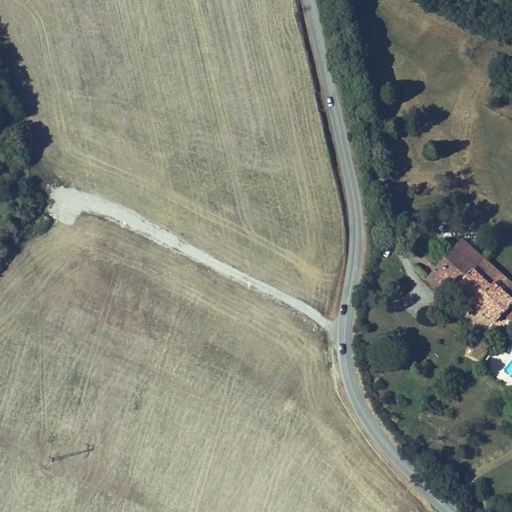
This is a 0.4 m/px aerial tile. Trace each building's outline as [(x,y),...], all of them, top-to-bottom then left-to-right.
[(484,259),(462,239),(441,263),(464,282),(473,271),(484,259)] [(511,284),(484,259),(473,271),(491,287),(495,284),(505,293),(511,284)] [(464,282),(441,263),(427,279),(438,289),(447,279),(497,323),(511,306),(511,284),(505,293),(495,284),(491,287),(473,271),(464,282)] [(450,299),(446,308),(460,317),(465,306),(450,299)] [(483,360),(493,339),(479,332),(474,342),(478,344),(472,355),(483,360)]
